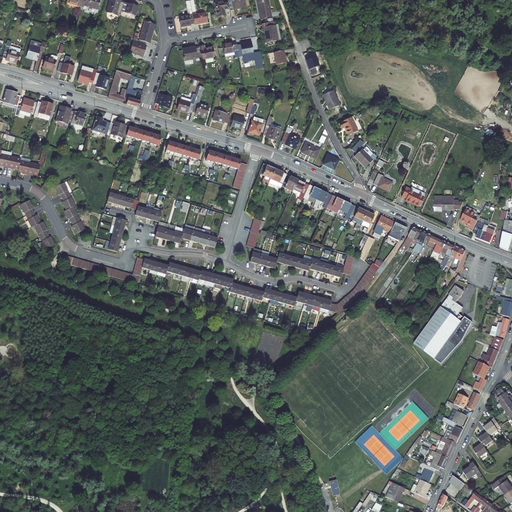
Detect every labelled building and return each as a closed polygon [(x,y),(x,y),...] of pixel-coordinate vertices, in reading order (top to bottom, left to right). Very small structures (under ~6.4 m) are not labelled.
[(85,0),(84,6),(97,10),(99,0),(85,0)] [(120,16),(121,12),(124,3),(114,0),(110,0),(107,12),(120,16)] [(191,24),(195,23),(193,14),(193,12),(191,0),(187,1),(189,15),(180,16),(182,27),(192,25),(191,24)] [(193,14),(195,23),(199,23),(199,24),(208,23),(206,12),(197,13),(195,0),(193,0),(191,0),(193,12),(193,14)] [(244,0),(229,0),(230,1),(231,10),(232,12),(246,9),(244,0)] [(270,0),(258,0),(262,19),(273,17),(270,0)] [(231,10),(230,1),(217,4),(219,18),(227,16),(226,11),(231,10)] [(124,3),(121,12),(136,16),(139,7),(124,3)] [(279,42),(276,22),(263,24),(264,29),(265,28),(267,44),(279,42)] [(145,23),(140,41),(148,43),(150,44),(154,32),(152,32),(154,26),(145,23)] [(7,40),(2,57),(6,58),(6,59),(17,63),(21,49),(10,46),(11,41),(7,40)] [(148,43),(140,41),(135,40),(131,54),(144,58),(148,43)] [(43,52),(46,44),(42,42),(41,44),(34,42),(33,46),(30,45),(27,53),(26,57),(32,59),(33,59),(37,60),(39,51),(43,52)] [(241,45),(237,46),(238,52),(239,58),(255,55),(253,42),(241,44),(241,45)] [(237,46),(237,44),(233,45),(233,43),(223,45),(225,55),(238,52),(237,46)] [(205,46),(199,47),(199,48),(201,58),(201,61),(215,58),(213,48),(205,49),(205,46)] [(185,61),(201,58),(199,48),(196,49),(196,47),(183,49),(185,61)] [(284,51),(274,53),(277,66),(287,64),(284,51)] [(54,70),(57,56),(52,55),(51,56),(50,58),(46,57),(43,66),(48,68),(54,70)] [(74,67),(60,63),(57,71),(65,73),(72,76),(74,67)] [(89,82),(93,83),(96,75),(96,74),(97,71),(93,70),(92,74),(81,71),(78,81),(84,83),(89,85),(89,82)] [(120,80),(131,83),(132,78),(116,73),(109,98),(117,101),(125,103),(126,97),(116,94),(120,80)] [(110,78),(96,74),(96,75),(93,83),(96,84),(96,87),(101,89),(106,90),(110,78)] [(205,87),(201,86),(198,97),(193,112),(201,115),(204,116),(204,117),(208,118),(211,108),(200,104),(205,87)] [(135,100),(142,102),(145,91),(139,90),(139,91),(129,88),(126,97),(129,99),(130,97),(136,99),(135,100)] [(1,103),(16,107),(17,105),(19,97),(15,96),(16,94),(10,92),(5,90),(1,103)] [(174,98),(160,94),(157,102),(161,104),(161,105),(166,107),(171,108),(174,98)] [(331,94),(322,98),(330,114),(339,109),(331,94)] [(189,111),(193,112),(198,97),(194,96),(193,99),(183,96),(182,100),(181,99),(178,109),(184,111),(189,113),(189,111)] [(129,99),(128,105),(140,109),(142,102),(135,100),(136,99),(130,97),(129,99)] [(21,107),(17,105),(16,107),(14,116),(18,117),(19,114),(20,111),(30,114),(34,102),(29,100),(23,99),(21,107)] [(251,116),(254,108),(255,103),(251,101),(247,114),(251,116)] [(46,103),(42,102),(42,104),(38,103),(34,117),(38,118),(39,115),(49,118),(53,105),(46,103)] [(65,108),(60,107),(55,121),(66,124),(70,110),(65,108)] [(74,113),(70,124),(73,125),(81,127),(81,128),(85,115),(82,114),(78,112),(78,114),(74,113)] [(229,125),(231,117),(217,112),(214,121),(220,123),(225,125),(225,124),(229,125)] [(246,121),(235,117),(232,127),(238,129),(243,131),(246,121)] [(271,130),(272,127),(274,118),(270,117),(265,136),(269,138),(268,139),(273,141),(279,143),(282,131),(278,130),(277,131),(271,130)] [(106,136),(109,124),(103,122),(103,120),(100,119),(96,118),(92,131),(99,134),(106,136)] [(260,120),(255,119),(254,122),(253,122),(250,133),(256,135),(261,136),(264,125),(258,124),(260,120)] [(357,133),(350,119),(339,125),(342,131),(344,130),(348,138),(357,133)] [(129,128),(128,128),(122,126),(115,124),(111,136),(122,139),(123,137),(125,138),(126,138),(127,137),(129,128)] [(161,138),(129,128),(127,137),(159,147),(161,138)] [(288,128),(283,142),(288,144),(287,146),(292,147),(297,149),(301,139),(291,135),(293,129),(288,128)] [(351,149),(355,153),(364,143),(360,140),(351,149)] [(175,154),(178,146),(170,143),(167,152),(175,154)] [(181,147),(178,146),(175,154),(174,157),(182,159),(183,157),(185,148),(181,147)] [(320,152),(306,146),(302,153),(309,157),(316,160),(320,152)] [(201,153),(185,148),(183,157),(198,161),(201,153)] [(143,156),(140,155),(139,160),(148,161),(149,150),(144,150),(143,156)] [(366,151),(363,154),(361,153),(354,159),(365,170),(375,160),(366,151)] [(21,159),(7,155),(1,154),(0,153),(0,164),(4,165),(4,167),(14,169),(14,167),(19,169),(18,171),(23,172),(23,174),(33,176),(33,174),(38,175),(39,170),(40,165),(30,163),(31,160),(22,157),(21,159)] [(239,172),(241,166),(242,163),(209,153),(209,155),(205,154),(203,160),(207,162),(205,166),(214,168),(215,164),(223,167),(221,171),(229,174),(231,169),(239,172)] [(339,162),(328,157),(324,166),(331,169),(335,171),(339,162)] [(136,161),(130,182),(134,183),(135,180),(138,181),(143,163),(136,161)] [(241,166),(239,172),(233,190),(240,192),(248,168),(241,166)] [(268,185),(274,170),(270,169),(262,166),(258,176),(264,178),(262,183),(268,185)] [(280,173),(274,170),(268,185),(280,190),(286,175),(280,173)] [(381,176),(376,187),(385,191),(390,193),(394,185),(384,180),(385,178),(381,176)] [(292,192),(293,190),(297,181),(293,180),(289,178),(284,189),(292,192)] [(301,193),(305,195),(308,186),(303,184),(297,181),(293,190),(300,194),(301,193)] [(65,184),(55,188),(59,196),(61,195),(64,202),(63,203),(67,211),(65,212),(69,220),(71,219),(74,226),(73,227),(77,234),(86,230),(75,207),(76,207),(65,184)] [(207,191),(219,192),(220,184),(207,184),(207,191)] [(315,189),(308,186),(305,195),(304,195),(316,201),(320,192),(315,189)] [(409,189),(405,198),(411,201),(410,202),(416,205),(422,208),(427,197),(421,194),(409,189)] [(111,191),(108,201),(136,210),(139,200),(111,191)] [(320,192),(316,201),(327,206),(331,197),(326,194),(320,192)] [(456,212),(461,211),(466,202),(460,202),(460,200),(456,200),(456,196),(436,198),(436,214),(454,213),(456,212)] [(337,199),(331,197),(327,206),(325,211),(336,216),(338,211),(342,202),(337,199)] [(45,249),(55,244),(51,237),(50,237),(47,230),(48,230),(43,221),(41,223),(37,215),(35,215),(32,209),(33,208),(29,200),(20,204),(32,227),(35,226),(43,243),(39,244),(41,248),(45,249)] [(139,200),(136,210),(137,211),(135,215),(159,223),(163,211),(156,208),(155,211),(146,208),(148,205),(139,202),(140,200),(139,200)] [(338,211),(347,215),(351,217),(355,207),(350,205),(347,204),(342,202),(338,211)] [(361,210),(355,207),(351,217),(349,219),(357,223),(354,228),(358,230),(362,223),(366,213),(361,210)] [(506,211),(510,211),(510,208),(501,207),(500,218),(505,219),(506,211)] [(482,217),(468,209),(462,220),(467,223),(468,223),(469,223),(469,224),(468,226),(475,230),(482,217)] [(371,215),(366,213),(362,223),(363,224),(362,226),(368,229),(374,216),(371,215)] [(128,222),(114,218),(110,232),(108,232),(106,240),(111,241),(109,250),(119,253),(128,222)] [(245,246),(253,249),(259,229),(261,221),(253,218),(245,246)] [(375,231),(381,234),(383,231),(388,233),(393,223),(388,221),(384,218),(384,220),(383,219),(380,218),(375,227),(376,228),(375,231)] [(511,241),(511,223),(508,222),(499,250),(508,253),(511,241)] [(210,234),(202,231),(200,235),(192,233),(184,230),(175,228),(173,233),(165,230),(167,225),(160,223),(155,237),(179,245),(181,240),(214,250),(217,240),(209,238),(210,234)] [(398,241),(402,233),(401,232),(403,228),(400,226),(397,225),(391,237),(398,241)] [(409,248),(414,240),(419,230),(417,229),(414,229),(413,230),(403,246),(409,248)] [(484,244),(490,233),(480,229),(479,231),(476,230),(473,235),(477,237),(476,241),(478,242),(484,244)] [(492,229),(490,233),(484,244),(491,247),(498,231),(492,229)] [(419,230),(414,240),(418,242),(423,232),(421,231),(419,230)] [(423,232),(418,242),(414,251),(418,253),(423,245),(427,238),(426,238),(428,234),(426,233),(423,232)] [(425,251),(427,246),(433,237),(431,236),(428,234),(426,238),(427,238),(423,245),(418,253),(421,255),(422,255),(425,251)] [(425,251),(430,253),(437,239),(433,237),(427,246),(425,251)] [(432,261),(433,261),(439,249),(443,241),(440,240),(437,239),(430,253),(427,258),(432,261)] [(443,241),(439,249),(446,252),(451,245),(446,243),(443,241)] [(448,260),(455,247),(453,246),(451,245),(446,252),(445,254),(440,264),(444,266),(448,260)] [(455,247),(448,260),(444,266),(444,267),(445,268),(449,261),(452,263),(455,259),(460,249),(457,248),(455,247)] [(262,251),(253,249),(249,262),(275,270),(277,263),(309,273),(309,271),(330,277),(333,267),(329,266),(329,263),(313,258),(312,263),(279,253),(278,260),(261,255),(262,251)] [(455,264),(452,263),(449,270),(453,272),(465,252),(462,250),(460,249),(455,259),(457,260),(455,264)] [(344,271),(343,274),(350,276),(355,259),(348,257),(344,271)] [(67,265),(87,271),(89,264),(69,258),(67,265)] [(134,276),(89,264),(87,271),(139,285),(143,269),(151,271),(159,273),(158,276),(166,278),(168,273),(184,278),(183,282),(191,284),(192,280),(200,282),(199,285),(207,287),(208,284),(216,286),(215,290),(223,292),(224,288),(232,291),(231,294),(263,303),(264,300),(296,309),(297,303),(313,308),(312,312),(319,314),(323,300),(300,294),(298,299),(267,290),(266,293),(234,284),(235,280),(203,271),(203,272),(171,263),(170,266),(142,258),(142,259),(139,258),(134,276)] [(427,267),(433,270),(437,264),(433,261),(432,261),(427,267)] [(343,274),(344,271),(336,268),(333,267),(330,277),(336,279),(341,280),(343,274)] [(332,304),(330,312),(340,315),(355,301),(362,295),(378,272),(372,268),(355,290),(338,306),(332,304)] [(449,296),(422,338),(417,346),(437,359),(441,355),(447,359),(465,331),(459,327),(463,322),(460,320),(463,316),(459,314),(463,308),(456,303),(463,292),(454,286),(448,296),(449,296)] [(511,302),(511,300),(495,296),(494,300),(501,303),(498,315),(508,317),(511,302)] [(330,312),(332,304),(332,303),(327,302),(323,300),(319,314),(328,316),(330,312)] [(490,336),(503,339),(508,321),(501,319),(499,325),(501,325),(500,328),(492,327),(490,336)] [(488,343),(489,334),(478,333),(478,342),(488,343)] [(489,368),(491,369),(501,348),(502,342),(494,339),(486,357),(483,356),(481,360),(486,363),(485,366),(489,368)] [(483,381),(489,368),(485,366),(478,363),(472,376),(479,379),(474,390),(480,393),(485,382),(483,381)] [(463,393),(466,386),(457,382),(454,389),(463,393)] [(494,396),(505,411),(511,405),(511,403),(510,400),(511,398),(511,397),(510,395),(509,396),(506,392),(505,393),(503,390),(494,396)] [(472,411),(478,397),(470,394),(466,404),(469,405),(467,409),(472,411)] [(455,425),(456,425),(460,427),(465,416),(456,412),(451,423),(455,425)] [(496,429),(500,427),(499,426),(494,418),(487,424),(488,425),(483,428),(487,432),(490,437),(494,433),(496,436),(499,433),(496,429)] [(455,425),(451,423),(448,421),(444,419),(442,423),(448,426),(445,431),(447,432),(444,439),(446,440),(449,441),(456,444),(462,431),(454,427),(455,425)] [(490,437),(487,432),(482,435),(483,437),(479,439),(482,444),(485,448),(493,441),(490,437)] [(442,456),(447,446),(454,449),(456,444),(449,441),(446,440),(444,439),(437,454),(442,456)] [(292,441),(289,442),(293,458),(297,457),(292,441)] [(478,448),(474,451),(480,459),(488,453),(485,448),(482,444),(478,447),(478,448)] [(447,446),(442,456),(449,459),(452,452),(454,449),(447,446)] [(437,454),(432,464),(430,468),(436,471),(439,472),(440,468),(437,467),(442,456),(437,454)] [(440,468),(444,470),(449,459),(442,456),(437,467),(440,468)] [(421,480),(429,484),(436,471),(430,468),(422,464),(420,467),(426,470),(422,477),(418,475),(417,478),(421,480)] [(482,479),(473,466),(466,471),(466,472),(462,475),(468,483),(475,478),(478,481),(482,479)] [(451,475),(448,483),(459,491),(463,484),(451,475)] [(507,487),(501,479),(489,487),(492,491),(496,489),(502,498),(511,490),(509,486),(507,487)] [(411,491),(415,493),(427,499),(429,496),(426,494),(429,489),(430,489),(432,485),(429,484),(421,480),(417,489),(414,487),(411,491)] [(385,492),(382,498),(396,502),(401,492),(403,493),(405,490),(393,484),(389,494),(385,492)] [(452,496),(455,491),(449,486),(445,491),(452,496)] [(511,490),(502,498),(509,506),(510,505),(511,503),(511,490)] [(483,499),(473,492),(467,500),(464,498),(460,504),(466,508),(473,500),(479,504),(483,499)] [(440,511),(448,498),(443,494),(436,509),(437,509),(435,511),(440,511)] [(483,499),(479,504),(484,508),(482,511),(481,511),(485,511),(491,505),(483,499)] [(361,501),(353,511),(354,511),(356,511),(364,503),(361,501)]
